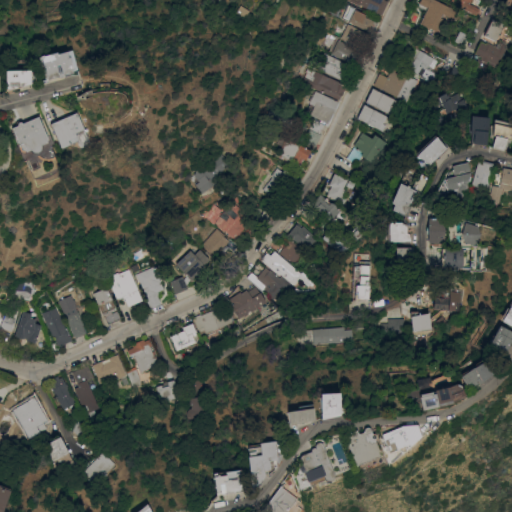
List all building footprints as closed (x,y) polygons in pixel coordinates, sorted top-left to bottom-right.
[(384,0),(386,1),(379,15),(358,5),(358,7),(345,0),(384,0)] [(451,19),(441,14),(439,18),(442,20),(435,33),(418,24),(426,9),(417,4),(419,0),(434,0),(456,11),(454,13),(451,19)] [(469,4),(479,9),(476,16),(449,3),(450,0),(470,0),(470,1),(469,4)] [(503,5),(505,0),(511,0),(511,11),(507,20),(494,14),(499,3),(500,4),(503,5)] [(364,16),(363,18),(376,23),(371,34),(347,23),(353,11),(364,16)] [(499,34),(494,42),(485,37),(493,20),(504,25),(503,27),(499,34)] [(371,36),(364,50),(340,39),(347,24),(370,36),(371,36)] [(460,45),(454,42),(459,32),(465,35),(460,45)] [(337,40),(351,47),(352,46),(362,51),(357,63),(346,58),(345,61),(331,54),(336,44),(337,40)] [(481,58),(474,54),(479,43),(484,46),(486,43),(498,49),(501,43),(507,46),(498,66),(487,61),(487,62),(486,62),(481,61),(481,59),(481,58)] [(70,49),(76,70),(46,78),(40,58),(39,58),(38,55),(39,54),(41,54),(42,55),(55,51),(55,53),(70,49)] [(425,80),(426,78),(423,76),(422,77),(408,70),(419,51),(433,59),(432,60),(436,62),(431,72),(436,75),(431,83),(425,80)] [(345,82),(316,68),(323,54),(346,65),(345,68),(351,70),(350,72),(345,82)] [(443,78),(438,75),(445,64),(450,67),(448,69),(443,78)] [(454,66),(460,70),(454,79),(448,76),(451,70),(454,66)] [(307,68),(314,72),(314,71),(338,82),(337,84),(345,87),(338,101),(301,83),(306,73),(305,72),(306,70),(307,68)] [(386,78),(391,68),(417,81),(406,102),(373,85),(378,74),(379,74),(386,78)] [(28,69),(28,70),(30,70),(30,74),(28,74),(28,83),(10,88),(5,89),(4,69),(28,69)] [(372,89),(396,101),(393,108),(393,109),(390,115),(366,103),(371,93),(372,89)] [(309,115),(309,114),(305,112),(310,104),(308,103),(314,91),(337,102),(326,123),(309,115)] [(455,111),(454,110),(446,114),(437,97),(444,93),(447,98),(450,96),(451,97),(456,94),(459,99),(461,98),(465,105),(455,111)] [(381,124),(385,126),(382,132),(358,119),(364,106),(385,116),(383,119),(381,124)] [(87,142),(78,146),(67,143),(59,147),(48,122),(74,111),(87,142)] [(268,111),(291,121),(288,129),(279,125),(276,131),(267,127),(270,120),(265,118),(268,111)] [(22,121),(35,115),(44,137),(43,141),(38,144),(38,146),(38,147),(37,149),(36,150),(35,151),(33,151),(31,150),(29,149),(28,148),(24,150),(19,149),(9,127),(15,124),(15,123),(15,122),(16,121),(17,121),(19,121),(20,122),(22,121)] [(470,144),(471,134),(468,134),(468,116),(487,118),(485,145),(470,144)] [(444,123),(437,127),(434,122),(440,118),(444,123)] [(313,120),(323,125),(319,134),(320,135),(314,148),(302,142),(311,125),(313,120)] [(491,148),(494,137),(492,136),(493,120),(511,123),(511,129),(511,140),(506,139),(503,151),(491,148)] [(385,142),(373,164),(361,157),(363,153),(353,148),(361,133),(371,139),(373,135),(385,142)] [(444,148),(426,165),(413,156),(422,146),(433,136),(438,142),(444,148)] [(281,147),(276,144),(279,137),(309,151),(307,154),(310,155),(308,159),(306,158),(305,161),(301,159),(297,165),(291,162),(291,161),(277,155),(281,147)] [(199,180),(193,173),(196,171),(195,170),(203,164),(204,165),(221,153),(229,163),(214,175),(218,180),(202,192),(195,183),(199,180)] [(491,165),(492,166),(486,187),(477,187),(469,185),(476,161),(477,162),(477,160),(492,164),(491,165)] [(450,166),(466,162),(469,175),(467,175),(462,197),(455,195),(454,190),(445,192),(444,188),(443,187),(442,184),(443,182),(442,180),(444,180),(444,179),(452,176),(450,169),(450,166)] [(501,168),(511,170),(511,190),(502,189),(502,194),(500,193),(497,205),(485,203),(485,198),(488,199),(490,187),(498,188),(501,172),(501,168)] [(276,169),(281,173),(283,170),(295,179),(277,202),(262,190),(271,178),(270,177),(276,169)] [(333,174),(346,180),(342,189),(346,191),(343,196),(346,197),(343,204),(326,196),(331,187),(328,185),(332,177),(333,174)] [(348,181),(355,184),(352,189),(346,186),(347,184),(348,181)] [(403,215),(389,209),(392,204),(389,203),(397,183),(414,191),(403,215)] [(333,223),(331,221),(331,222),(321,214),(322,214),(311,205),(319,195),(324,199),(325,198),(328,200),(327,201),(329,203),(333,205),(335,208),(340,211),(339,212),(340,214),(340,215),(333,223)] [(222,211),(224,212),(226,209),(228,211),(233,206),(235,208),(237,206),(248,216),(241,225),(243,226),(239,231),(240,232),(235,239),(214,222),(222,211)] [(442,217),(441,243),(426,243),(425,230),(426,217),(442,217)] [(391,241),(386,241),(386,240),(384,240),(383,229),(385,229),(385,223),(388,223),(388,222),(399,222),(404,224),(405,228),(405,233),(407,233),(409,241),(391,241)] [(474,225),(476,233),(474,243),(461,243),(458,234),(461,222),(474,225)] [(321,242),(312,252),(307,248),(305,250),(286,234),(295,223),(300,227),(302,225),(321,242)] [(342,254),(321,237),(330,226),(351,243),(342,254)] [(199,245),(215,228),(223,235),(222,236),(227,240),(228,239),(236,246),(232,250),(227,246),(217,258),(210,252),(209,253),(199,245)] [(356,228),(361,233),(355,239),(350,234),(356,228)] [(289,239),(303,250),(293,263),(287,258),(287,259),(278,252),(289,239)] [(410,247),(410,265),(393,265),(393,247),(410,247)] [(460,268),(439,267),(439,248),(461,248),(460,268)] [(188,250),(193,255),(198,250),(207,259),(202,264),(204,266),(190,280),(174,264),(188,250)] [(301,273),(302,271),(312,280),(311,281),(308,285),(298,277),(292,284),(279,273),(278,274),(260,260),(261,259),(260,258),(265,252),(269,255),(273,250),(300,273),(301,273)] [(353,301),(350,300),(351,277),(351,264),(356,264),(356,261),(362,261),(362,262),(367,262),(367,265),(368,265),(368,268),(367,268),(367,281),(366,281),(365,285),(366,285),(366,288),(368,288),(367,292),(366,292),(366,299),(353,301)] [(280,277),(281,276),(290,284),(289,285),(277,300),(262,287),(260,289),(252,282),(256,278),(255,277),(264,266),(268,269),(279,279),(280,277)] [(126,294),(127,296),(116,300),(106,277),(117,272),(117,273),(128,268),(137,289),(126,294)] [(154,292),(159,303),(149,308),(143,295),(144,295),(138,280),(141,279),(139,273),(148,269),(150,274),(155,272),(162,288),(154,292)] [(174,293),(169,281),(181,276),(186,288),(174,293)] [(14,286),(15,286),(15,280),(33,280),(33,292),(31,292),(30,293),(27,297),(22,297),(19,293),(13,293),(14,288),(14,286)] [(228,299),(238,292),(240,293),(245,290),(246,291),(254,286),(265,301),(250,312),(249,310),(246,312),(247,314),(243,317),(242,315),(238,318),(233,311),(232,312),(229,308),(231,303),(230,301),(229,301),(229,300),(228,299)] [(105,287),(114,307),(101,313),(92,292),(105,287)] [(434,297),(437,297),(438,292),(458,293),(456,309),(453,309),(453,310),(433,308),(434,297)] [(509,298),(511,299),(511,329),(496,321),(509,298)] [(200,315),(225,304),(232,321),(205,333),(204,330),(200,331),(199,331),(198,331),(197,329),(191,317),(199,314),(200,315)] [(64,328),(70,341),(57,346),(53,338),(52,339),(41,313),(55,307),(64,328)] [(62,311),(70,308),(72,313),(77,311),(83,324),(81,325),(84,333),(74,338),(62,311)] [(40,325),(34,343),(25,340),(25,338),(23,337),(22,339),(13,336),(22,310),(31,313),(29,317),(35,319),(34,323),(40,325)] [(116,310),(120,318),(107,324),(104,316),(116,310)] [(429,328),(411,331),(409,316),(410,315),(409,312),(416,310),(416,314),(427,313),(427,315),(429,328)] [(0,327),(0,323),(3,314),(14,318),(10,331),(0,327)] [(446,321),(438,327),(433,322),(441,315),(446,321)] [(382,322),(387,322),(387,318),(401,318),(401,334),(383,334),(380,334),(380,322),(382,322)] [(175,350),(169,335),(182,329),(181,327),(191,322),(196,334),(192,336),(195,342),(175,350)] [(509,334),(497,356),(482,347),(482,346),(481,346),(487,335),(488,335),(494,325),(509,334)] [(342,326),(343,329),(350,329),(351,340),(312,343),(311,328),(342,326)] [(212,332),(215,337),(206,341),(204,336),(212,332)] [(133,356),(129,358),(126,349),(132,347),(131,345),(143,340),(148,338),(150,345),(149,346),(153,356),(155,355),(158,363),(139,371),(133,356)] [(116,354),(125,374),(117,378),(114,372),(107,375),(109,381),(100,385),(91,364),(116,354)] [(465,388),(463,385),(462,386),(456,376),(457,375),(456,373),(470,365),(470,364),(478,358),(488,374),(487,375),(465,388)] [(70,382),(69,382),(65,374),(66,373),(71,371),(69,367),(86,359),(90,367),(88,368),(92,376),(85,379),(98,407),(84,414),(73,389),(77,387),(75,383),(76,383),(75,380),(70,382)] [(125,370),(134,366),(142,385),(133,388),(132,386),(125,370)] [(58,378),(61,376),(74,402),(63,408),(49,379),(56,375),(57,377),(58,378)] [(426,377),(428,384),(413,386),(412,379),(426,377)] [(177,397),(161,401),(156,384),(172,379),(174,387),(177,397)] [(200,379),(207,415),(187,419),(184,402),(189,401),(185,381),(200,379)] [(415,397),(416,397),(415,395),(427,392),(428,394),(430,394),(430,390),(444,387),(452,384),(456,386),(458,390),(457,391),(459,395),(446,403),(418,410),(415,397)] [(336,415),(317,419),(316,393),(335,392),(335,407),(336,407),(337,412),(336,412),(336,414),(336,415)] [(58,429),(31,443),(25,434),(17,421),(17,420),(15,417),(20,414),(15,407),(19,405),(18,404),(32,396),(40,410),(45,406),(58,429)] [(286,424),(284,411),(295,410),(294,406),(308,404),(310,420),(286,424)] [(79,418),(86,428),(76,435),(70,426),(79,418)] [(396,425),(413,425),(417,434),(405,446),(404,443),(385,451),(380,440),(375,442),(374,440),(374,436),(377,435),(377,434),(392,427),(396,425)] [(360,428),(361,427),(363,427),(364,427),(365,428),(368,434),(369,433),(370,434),(371,435),(371,436),(371,437),(370,439),(374,449),(376,449),(377,452),(376,452),(377,455),(352,466),(340,437),(346,435),(345,432),(352,429),(354,434),(359,432),(359,429),(360,428)] [(42,445),(58,437),(71,462),(66,467),(61,470),(55,459),(51,461),(42,445)] [(248,475),(247,475),(245,456),(247,456),(245,446),(257,444),(256,443),(271,440),(274,459),(266,460),(267,469),(261,470),(262,476),(251,492),(251,490),(248,475)] [(307,450),(307,449),(308,448),(309,447),(310,448),(311,448),(311,446),(311,445),(312,443),(313,442),(314,442),(315,442),(317,443),(318,444),(330,474),(330,476),(329,479),(328,480),(326,480),(323,480),(321,479),(319,480),(307,485),(305,481),(304,482),(300,473),(299,472),(297,471),(296,470),(296,468),(296,466),(298,464),(296,458),(296,457),(296,456),(297,455),(307,451),(307,450)] [(95,484),(82,471),(102,451),(114,463),(95,484)] [(55,474),(45,479),(34,458),(43,452),(55,474)] [(223,493),(222,492),(218,493),(218,491),(214,492),(211,473),(215,472),(215,475),(224,474),(223,471),(237,469),(237,472),(239,472),(241,485),(239,486),(240,491),(223,493)] [(0,511),(0,485),(9,489),(0,511)] [(294,505),(296,507),(293,511),(261,511),(260,509),(277,485),(296,501),(294,505)] [(134,511),(145,503),(149,511),(134,511)]
